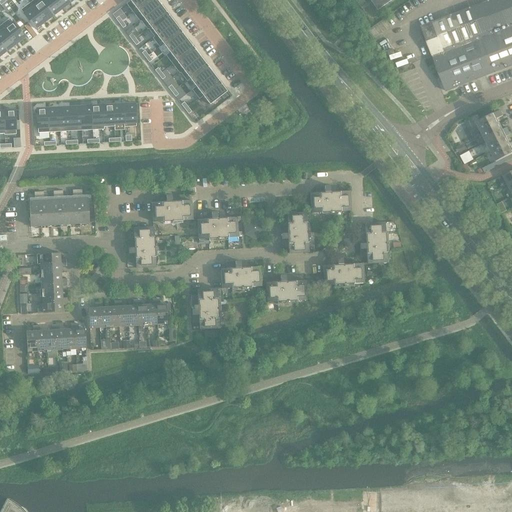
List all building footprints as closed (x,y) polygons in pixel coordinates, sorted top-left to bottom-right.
[(40,0),(34,0),(30,3),(44,22),(53,16),(40,0)] [(54,0),(40,0),(53,16),(62,9),(54,0)] [(68,0),(54,0),(62,9),(70,2),(68,0)] [(131,0),(126,4),(133,13),(150,0),(131,0)] [(156,0),(150,0),(133,13),(140,22),(161,6),(156,0)] [(370,0),(372,2),(377,10),(392,0),(370,0)] [(511,0),(493,0),(433,23),(422,27),(433,56),(446,91),(458,87),(458,86),(511,65),(511,0)] [(30,3),(21,10),(35,29),(44,22),(30,3)] [(161,6),(140,22),(141,21),(147,29),(167,14),(161,6)] [(167,14),(147,29),(148,30),(149,29),(155,37),(153,38),(153,39),(174,23),(167,14)] [(10,19),(1,25),(16,44),(24,38),(10,19)] [(174,23),(153,39),(160,47),(180,31),(174,23)] [(1,25),(0,26),(0,41),(7,51),(16,44),(1,25)] [(180,31),(160,47),(160,48),(164,45),(170,53),(166,55),(166,56),(187,40),(180,31)] [(187,40),(166,56),(173,64),(194,49),(187,40)] [(194,49),(173,64),(179,73),(200,57),(194,49)] [(200,57),(179,73),(180,73),(181,73),(187,81),(207,66),(200,57)] [(207,66),(187,81),(190,79),(196,87),(192,90),(213,74),(207,66)] [(213,74),(192,90),(199,99),(220,83),(213,74)] [(220,83),(199,99),(203,96),(210,105),(227,92),(220,83)] [(124,104),(113,105),(114,124),(124,124),(124,127),(125,127),(124,104)] [(135,104),(124,104),(125,127),(136,127),(135,104)] [(113,105),(103,106),(104,127),(115,127),(114,124),(113,105)] [(92,106),(81,107),(82,131),(93,130),(92,106)] [(103,106),(92,106),(93,130),(104,130),(104,128),(104,127),(103,106)] [(81,107),(70,108),(72,131),(82,131),(81,107)] [(59,108),(49,109),(50,133),(61,132),(59,108)] [(70,108),(59,108),(61,132),(72,131),(70,108)] [(49,109),(36,109),(37,129),(38,129),(38,133),(50,133),(49,109)] [(15,111),(4,111),(5,135),(16,134),(15,111)] [(477,122),(482,133),(500,123),(498,119),(503,116),(501,111),(492,115),(477,122)] [(500,123),(482,133),(486,142),(509,131),(507,128),(503,130),(500,123)] [(509,131),(486,142),(491,152),(510,143),(506,137),(510,135),(509,131)] [(511,147),(510,143),(491,152),(496,162),(500,160),(506,157),(511,154),(511,147)] [(511,171),(503,176),(508,186),(511,184),(511,171)] [(316,193),(310,194),(311,213),(351,211),(350,191),(335,192),(334,186),(316,187),(316,193)] [(73,197),(68,197),(70,225),(79,224),(77,190),(72,190),(73,197)] [(82,190),(77,190),(79,224),(89,224),(89,223),(88,198),(87,198),(87,196),(83,196),(82,190)] [(54,198),(49,198),(50,226),(60,225),(58,191),(53,191),(54,198)] [(63,191),(58,191),(60,225),(70,225),(68,197),(63,197),(63,191)] [(28,202),(29,202),(31,227),(41,226),(39,192),(34,192),(35,199),(28,199),(28,202)] [(44,192),(39,192),(41,226),(50,226),(49,198),(44,198),(44,192)] [(158,196),(158,203),(152,203),(153,222),(193,220),(191,201),(176,202),(176,195),(158,196)] [(204,220),(197,220),(199,239),(238,237),(237,218),(222,219),(221,212),(203,213),(204,220)] [(307,213),(287,214),(288,229),(281,230),(282,248),(289,247),(289,254),(309,252),(307,213)] [(244,235),(245,235),(255,240),(265,234),(265,222),(254,216),(244,223),(244,235)] [(385,223),(365,224),(366,237),(360,238),(361,257),(367,257),(368,263),(387,262),(385,223)] [(153,227),(134,229),(135,244),(128,244),(130,262),(136,262),(136,268),(156,267),(153,227)] [(40,255),(40,264),(65,263),(65,260),(60,260),(60,253),(40,255)] [(329,266),(323,266),(324,285),(364,283),(363,264),(347,265),(347,258),(329,259),(329,266)] [(227,269),(221,269),(222,289),(261,287),(260,267),(246,268),(245,262),(227,263),(227,269)] [(39,271),(39,274),(61,273),(61,267),(66,267),(65,263),(40,264),(41,270),(39,271)] [(61,273),(39,274),(39,278),(41,278),(41,284),(66,282),(66,279),(61,279),(61,273)] [(272,283),(266,283),(267,302),(307,300),(306,281),(290,282),(290,275),(272,276),(272,283)] [(40,290),(40,293),(62,292),(62,286),(67,286),(66,282),(41,284),(42,290),(40,290)] [(192,303),(193,307),(194,307),(195,310),(192,310),(193,324),(199,323),(200,329),(219,328),(217,289),(197,290),(198,295),(192,295),(192,303)] [(62,292),(40,293),(40,297),(42,297),(43,303),(68,302),(67,298),(62,298),(62,292)] [(153,305),(147,305),(148,327),(152,327),(152,325),(157,325),(156,300),(152,300),(153,305)] [(160,300),(156,300),(157,325),(167,324),(166,304),(160,305),(160,300)] [(133,306),(127,306),(129,326),(138,326),(137,301),(133,301),(133,306)] [(140,301),(137,301),(138,326),(144,325),(144,328),(148,327),(147,305),(141,306),(140,301)] [(68,302),(43,303),(43,308),(38,309),(38,313),(63,312),(63,305),(68,305),(68,302)] [(114,307),(108,307),(109,329),(113,329),(113,327),(119,327),(118,302),(114,302),(114,307)] [(121,302),(118,302),(119,327),(129,326),(127,306),(121,307),(121,302)] [(100,328),(98,303),(95,303),(95,308),(89,309),(90,329),(100,328)] [(102,303),(98,303),(100,328),(106,328),(106,330),(109,329),(108,307),(102,308),(102,303)] [(71,330),(65,330),(66,352),(70,352),(70,350),(76,349),(74,324),(71,325),(71,330)] [(78,324),(74,324),(76,349),(81,349),(82,351),(86,351),(86,349),(85,329),(78,329),(78,324)] [(52,331),(46,331),(47,353),(51,353),(51,351),(56,350),(55,325),(51,326),(52,331)] [(59,325),(55,325),(56,350),(62,350),(62,352),(66,352),(65,330),(59,330),(59,325)] [(37,351),(36,326),(32,327),(33,332),(26,332),(27,352),(27,354),(32,354),(32,352),(37,351)] [(40,326),(36,326),(37,351),(43,351),(43,353),(47,353),(46,331),(40,331),(40,326)] [(106,340),(101,340),(101,350),(106,350),(110,349),(111,349),(110,343),(110,339),(106,340)] [(23,511),(24,511),(22,510),(20,508),(17,506),(15,503),(12,502),(11,501),(9,499),(7,499),(0,511),(23,511)] [(488,506),(481,506),(481,511),(500,511),(500,503),(488,504),(488,506)] [(500,503),(500,511),(511,511),(511,506),(500,508),(500,503)]
